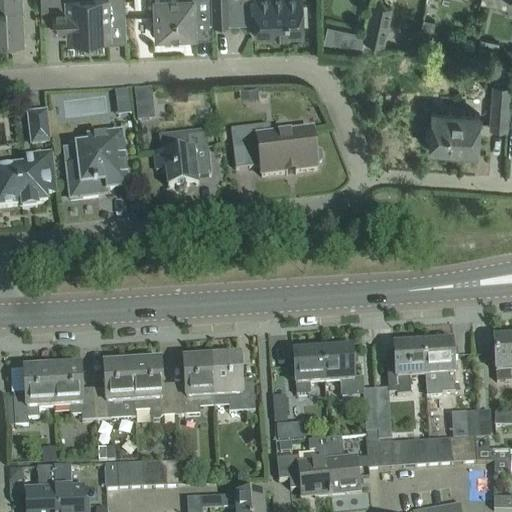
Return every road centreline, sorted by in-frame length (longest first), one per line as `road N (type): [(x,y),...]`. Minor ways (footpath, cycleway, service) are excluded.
road 1 (secondary): [(1,315),(475,284)]
road 2 (residential): [(0,81),(315,68),(340,94),(356,179)]
road 3 (residential): [(0,244),(345,203),(356,179)]
road 4 (residential): [(356,179),(511,189)]
